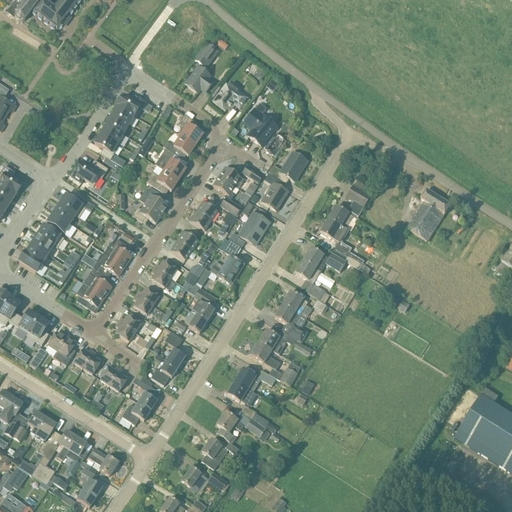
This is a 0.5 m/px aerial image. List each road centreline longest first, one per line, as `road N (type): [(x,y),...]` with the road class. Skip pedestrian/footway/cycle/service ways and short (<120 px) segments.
road 1 (residential): [(148,461),(349,136)]
road 2 (residential): [(94,333),(219,149)]
road 3 (residential): [(148,461),(0,366)]
road 4 (residential): [(49,181),(127,68)]
road 5 (unclassified): [(511,226),(399,151)]
road 6 (unclassified): [(307,82),(203,0)]
road 7 (residential): [(219,149),(210,126),(127,68)]
